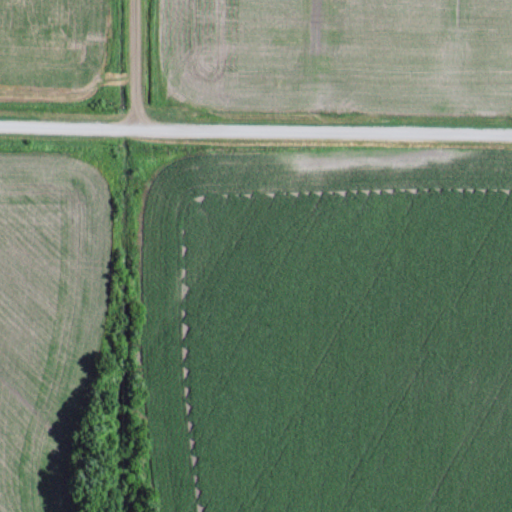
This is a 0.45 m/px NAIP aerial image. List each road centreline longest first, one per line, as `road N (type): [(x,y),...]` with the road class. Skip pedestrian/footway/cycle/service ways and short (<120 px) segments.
road 1 (residential): [(511,132),(0,125)]
road 2 (residential): [(135,127),(135,0)]
